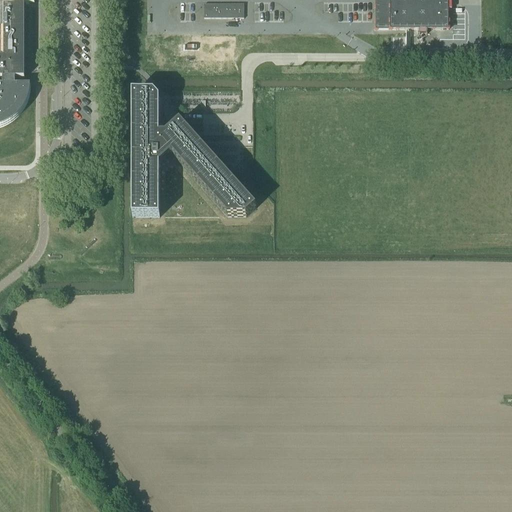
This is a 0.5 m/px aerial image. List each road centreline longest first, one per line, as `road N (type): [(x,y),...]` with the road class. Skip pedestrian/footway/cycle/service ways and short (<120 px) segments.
road 1 (unclassified): [(0,178),(43,169),(53,152),(57,0)]
road 2 (unclassified): [(119,511),(0,351)]
